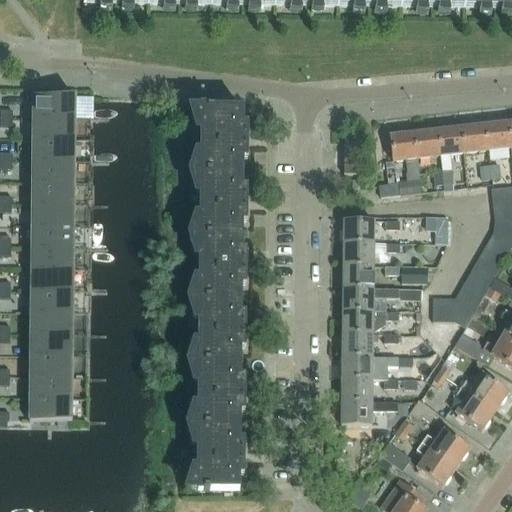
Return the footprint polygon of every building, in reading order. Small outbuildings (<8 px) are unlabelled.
[(338,8),(337,0),(274,0),(274,7),(338,8)] [(401,9),(401,0),(337,0),(338,8),(401,9)] [(465,10),(464,0),(401,0),(401,9),(465,10)] [(511,10),(511,0),(464,0),(465,10),(511,10)] [(32,99),(32,121),(74,121),(74,99),(32,99)] [(242,150),(247,150),(247,138),(242,138),(242,111),(213,111),(213,110),(206,110),(206,111),(201,111),(201,175),(242,176),(242,150)] [(0,112),(0,120),(12,120),(12,112),(0,112)] [(0,128),(12,129),(12,120),(0,120),(0,128)] [(74,121),(32,121),(31,143),(74,143),(74,121)] [(484,127),(486,153),(510,150),(507,124),(484,127)] [(486,153),(484,127),(460,130),(463,155),(486,153)] [(436,132),(439,158),(448,157),(463,155),(460,130),(436,132)] [(415,161),(416,161),(439,158),(436,132),(413,135),(415,161)] [(406,183),(419,181),(416,161),(415,161),(413,135),(388,138),(391,163),(405,162),(406,175),(405,175),(406,183)] [(74,143),(31,143),(31,164),(74,165),(74,143)] [(343,144),(343,170),(343,176),(360,177),(360,144),(343,144)] [(0,155),(0,163),(11,164),(11,156),(0,155)] [(11,164),(0,163),(0,171),(11,172),(11,164)] [(74,165),(31,164),(31,186),(74,186),(74,165)] [(488,169),(490,181),(498,180),(496,168),(488,169)] [(490,181),(488,169),(480,169),(482,182),(490,181)] [(441,174),(443,187),(451,186),(450,173),(441,174)] [(443,187),(441,174),(433,175),(434,188),(443,187)] [(246,202),(242,202),(242,176),(201,175),(200,239),(241,240),(241,215),(246,215),(246,202)] [(406,183),(397,184),(378,186),(379,200),(399,198),(421,195),(420,183),(419,183),(419,181),(406,183)] [(74,186),(31,186),(31,207),(73,208),(74,186)] [(511,189),(490,192),(491,203),(511,201),(511,189)] [(0,198),(0,206),(11,207),(11,199),(0,198)] [(511,210),(511,201),(491,203),(492,213),(511,210)] [(11,207),(0,206),(0,214),(11,215),(11,207)] [(73,208),(31,207),(30,229),(73,229),(73,208)] [(511,221),(511,210),(492,213),(493,224),(511,221)] [(448,234),(448,221),(436,221),(436,234),(448,234)] [(511,248),(511,246),(511,221),(493,224),(493,225),(492,235),(491,237),(511,248)] [(372,246),(373,223),(343,222),(343,246),(372,246)] [(399,232),(399,224),(385,224),(384,232),(399,232)] [(73,229),(30,229),(30,251),(73,251),(73,229)] [(506,257),(511,248),(491,237),(486,246),(506,257)] [(246,265),(241,265),(241,240),(200,239),(199,303),(241,303),(241,278),(245,278),(246,265)] [(0,241),(0,249),(10,250),(10,242),(0,241)] [(372,246),(343,246),(342,268),(372,269),(372,246)] [(398,255),(398,246),(384,246),(384,255),(398,255)] [(480,256),(500,267),(506,257),(486,246),(480,256)] [(0,257),(10,258),(10,250),(0,249),(0,257)] [(73,251),(30,251),(30,272),(73,273),(73,251)] [(475,265),(495,277),(500,267),(480,256),(475,265)] [(470,275),(490,286),(495,277),(475,265),(470,275)] [(372,269),(342,268),(342,291),(372,291),(372,269)] [(398,278),(398,269),(384,269),(384,277),(398,278)] [(426,270),(401,269),(400,287),(426,288),(426,270)] [(73,273),(30,272),(30,294),(72,294),(73,273)] [(484,296),(488,290),(490,286),(470,275),(464,284),(484,296)] [(0,284),(0,292),(10,293),(10,285),(0,284)] [(479,305),(483,298),(484,296),(464,284),(459,293),(479,305)] [(488,290),(484,296),(483,298),(495,305),(499,297),(488,290)] [(372,291),(342,291),(342,314),(372,314),(372,301),(398,302),(398,293),(372,292),(372,291)] [(0,301),(10,301),(10,293),(0,292),(0,301)] [(459,293),(455,302),(475,314),(479,305),(459,293)] [(72,294),(30,294),(30,298),(30,315),(72,316),(72,294)] [(433,301),(432,324),(442,325),(443,302),(433,301)] [(454,325),(455,302),(443,302),(442,325),(454,325)] [(455,302),(454,325),(465,331),(475,314),(455,302)] [(245,328),(240,328),(241,303),(199,303),(198,366),(240,367),(240,341),(245,341),(245,328)] [(372,314),(342,314),(341,336),(371,337),(371,336),(385,328),(385,322),(385,314),(372,314)] [(398,314),(385,314),(385,322),(398,323),(398,314)] [(509,327),(503,339),(511,344),(511,318),(505,314),(500,322),(509,327)] [(72,316),(30,315),(29,337),(72,337),(72,316)] [(0,328),(0,336),(9,337),(9,329),(0,328)] [(0,344),(9,345),(9,337),(0,336),(0,344)] [(371,337),(341,336),(341,359),(371,360),(371,337)] [(472,362),(480,348),(461,336),(453,349),(461,354),(472,362)] [(72,337),(29,337),(29,359),(72,359),(72,337)] [(397,346),(397,337),(383,337),(383,345),(397,346)] [(511,344),(503,339),(495,351),(486,346),(482,354),(491,359),(491,360),(511,372),(511,344)] [(72,359),(29,359),(29,360),(29,380),(72,381),(72,359)] [(371,360),(341,359),(341,382),(371,382),(371,360)] [(397,369),(397,360),(383,360),(383,368),(397,369)] [(244,393),(240,393),(240,367),(198,366),(198,429),(239,430),(239,405),(244,405),(244,393)] [(441,368),(437,376),(446,382),(450,374),(441,368)] [(0,371),(0,379),(9,380),(9,372),(0,371)] [(446,382),(437,376),(432,383),(441,389),(446,382)] [(459,391),(493,414),(498,406),(501,406),(505,400),(504,398),(506,394),(481,377),(473,389),(464,383),(463,384),(459,391)] [(0,388),(9,388),(9,380),(0,379),(0,388)] [(72,381),(29,380),(29,402),(71,402),(72,381)] [(341,404),(370,405),(370,404),(371,382),(341,382),(341,404)] [(397,391),(397,383),(383,382),(383,391),(397,391)] [(488,422),(493,414),(459,391),(454,397),(454,398),(463,404),(454,416),(480,434),(482,430),(484,430),(489,424),(488,422)] [(71,402),(29,402),(28,424),(57,424),(57,428),(66,428),(66,425),(71,425),(71,402)] [(418,403),(408,416),(418,423),(421,420),(428,425),(435,416),(418,403)] [(370,428),(370,414),(396,414),(396,405),(370,404),(370,405),(341,404),(340,428),(370,428)] [(396,414),(396,417),(407,417),(407,405),(396,405),(396,414)] [(9,423),(9,415),(0,414),(0,422),(6,423),(9,423)] [(398,430),(407,437),(412,429),(403,423),(398,430)] [(243,467),(243,466),(243,455),(239,455),(239,430),(198,429),(197,492),(203,493),(203,494),(209,494),(209,493),(238,493),(239,467),(243,467)] [(407,437),(398,430),(393,437),(402,443),(407,437)] [(425,439),(421,446),(455,470),(460,463),(462,463),(467,456),(466,454),(468,451),(442,433),(434,445),(425,439)] [(379,458),(391,467),(401,474),(410,462),(387,446),(378,457),(379,458)] [(449,478),(455,470),(421,446),(416,454),(424,460),(416,472),(442,490),(444,486),(446,486),(450,480),(449,478)] [(379,458),(374,465),(386,474),(391,467),(379,458)] [(424,511),(418,508),(423,501),(400,485),(380,511),(424,511)] [(357,491),(349,503),(358,510),(367,498),(357,491)]
